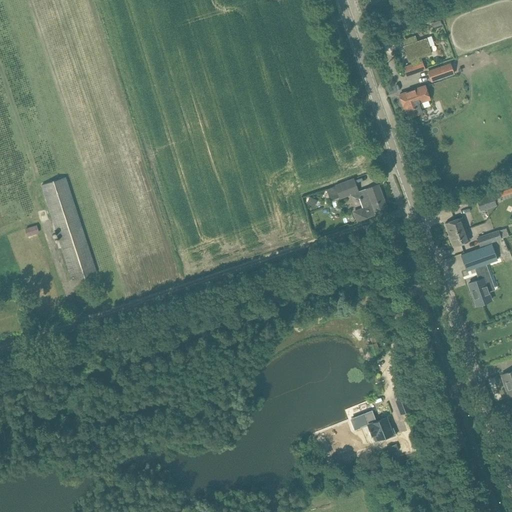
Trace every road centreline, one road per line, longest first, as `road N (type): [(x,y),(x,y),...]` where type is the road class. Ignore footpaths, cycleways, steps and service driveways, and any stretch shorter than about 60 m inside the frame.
road 1 (unclassified): [(511,482),(341,0)]
road 2 (track): [(414,208),(7,352)]
